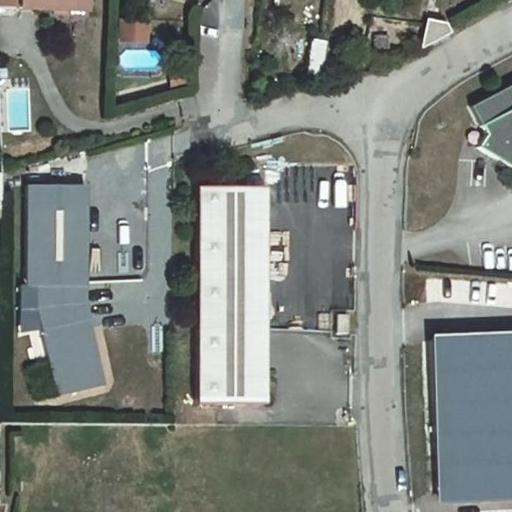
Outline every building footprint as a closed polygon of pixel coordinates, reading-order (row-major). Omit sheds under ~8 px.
[(18,0),(19,4),(18,8),(86,11),(86,0),(18,0)] [(144,41),(145,21),(132,21),(119,20),(119,41),(131,41),(144,41)] [(387,35),(373,36),(373,50),(388,50),(387,35)] [(324,46),(311,44),(309,56),(322,58),(324,46)] [(317,84),(322,58),(309,56),(303,81),(317,84)] [(511,84),(469,108),(484,136),(476,148),(511,169),(511,84)] [(329,161),(266,164),(268,183),(285,182),(286,200),(331,197),(329,161)] [(85,187),(25,186),(24,287),(36,287),(84,288),(85,187)] [(195,188),(195,405),(262,405),(263,188),(195,188)] [(84,288),(36,287),(35,307),(40,329),(88,319),(85,303),(84,288)] [(103,386),(88,319),(40,329),(48,366),(54,365),(61,395),(103,386)] [(511,340),(431,344),(438,486),(449,485),(449,498),(511,495),(511,340)] [(61,395),(54,365),(48,366),(55,396),(61,395)]
